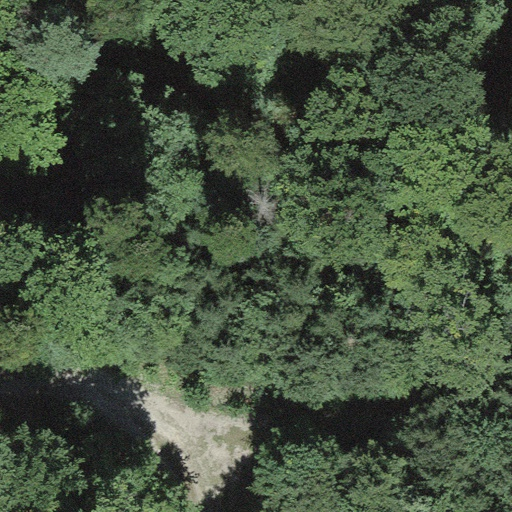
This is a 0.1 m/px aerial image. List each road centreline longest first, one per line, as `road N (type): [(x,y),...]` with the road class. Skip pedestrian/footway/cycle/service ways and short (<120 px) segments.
road 1 (track): [(175,463),(416,402),(511,387)]
road 2 (track): [(0,405),(102,402),(175,463),(186,511)]
